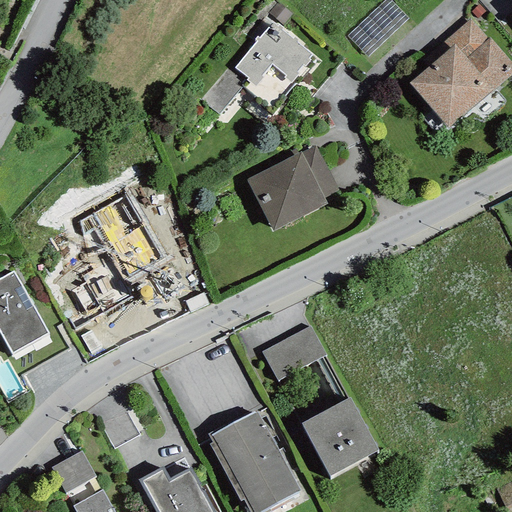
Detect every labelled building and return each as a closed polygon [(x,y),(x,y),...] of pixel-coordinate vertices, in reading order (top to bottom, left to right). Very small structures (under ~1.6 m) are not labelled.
[(469,23),(423,63),(432,73),(409,92),(448,138),(493,100),(492,98),(511,81),(511,70),(488,43),(487,44),(469,23)] [(276,36),(272,32),(258,47),(257,45),(255,48),(256,49),(234,73),(248,86),(246,89),(271,112),(288,93),(290,95),(299,85),(297,83),(303,76),(304,78),(310,72),(308,70),(311,67),(296,53),(298,51),(294,47),(292,49),(281,39),(283,37),(278,33),(276,36)] [(301,153),(247,180),(273,232),(327,206),(323,198),(338,191),(315,146),(301,153)] [(166,260),(128,193),(87,217),(79,221),(89,256),(107,248),(129,281),(166,260)] [(14,271),(0,278),(0,330),(13,354),(49,334),(14,271)] [(378,449),(309,325),(262,352),(330,476),(378,449)] [(268,509),(300,491),(256,411),(209,437),(212,443),(209,444),(240,502),(243,500),(249,511),(269,511),(270,511),(268,509)] [(65,493),(95,477),(81,451),(51,467),(65,493)] [(162,467),(138,480),(155,511),(214,511),(191,467),(169,478),(162,467)] [(113,511),(101,490),(73,506),(76,511),(113,511)]
